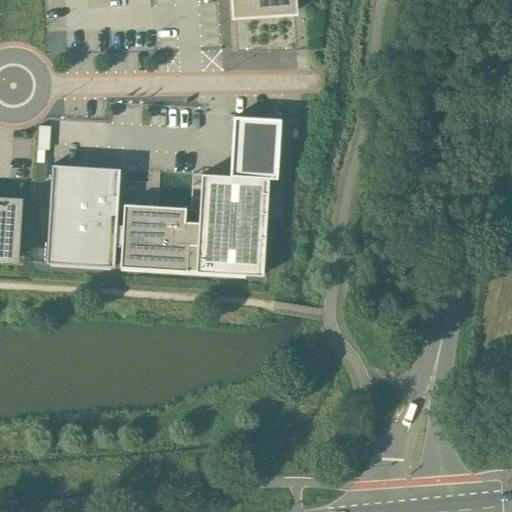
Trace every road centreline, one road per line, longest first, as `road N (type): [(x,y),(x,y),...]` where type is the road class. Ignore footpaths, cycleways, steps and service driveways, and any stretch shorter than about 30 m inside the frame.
road 1 (tertiary): [(397,511),(511,9)]
road 2 (residential): [(301,81),(44,83)]
